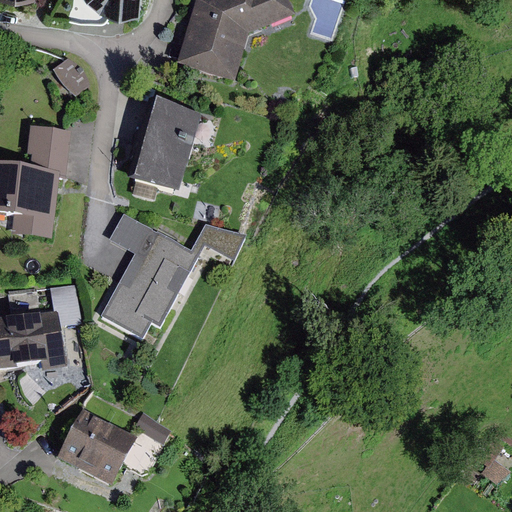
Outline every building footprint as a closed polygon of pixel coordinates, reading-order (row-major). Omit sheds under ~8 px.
[(89,0),(100,13),(139,16),(140,0),(89,0)] [(287,0),(201,0),(197,2),(178,70),(236,85),(249,36),(295,19),(287,0)] [(77,66),(69,62),(55,74),(59,81),(64,88),(70,95),(77,100),(91,88),(88,79),(83,72),(77,66)] [(199,121),(152,108),(131,184),(179,197),(199,121)] [(26,176),(0,171),(0,218),(15,221),(12,242),(53,248),(63,180),(67,181),(74,138),(33,132),(26,176)] [(192,255),(127,220),(116,243),(140,259),(103,320),(143,346),(157,324),(165,330),(206,254),(235,268),(249,242),(206,228),(192,255)] [(59,319),(0,326),(0,377),(66,369),(59,319)] [(136,445),(83,417),(58,463),(111,491),(136,445)]
